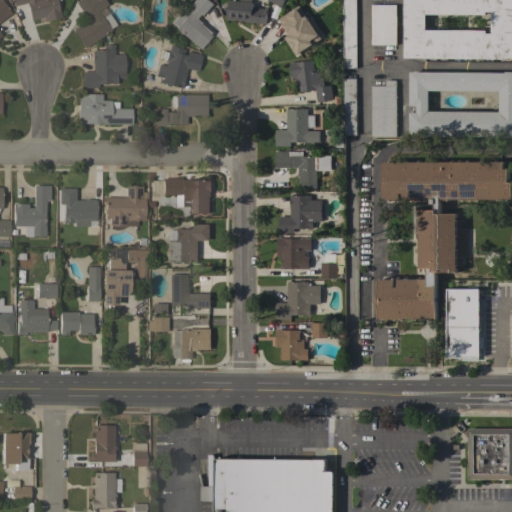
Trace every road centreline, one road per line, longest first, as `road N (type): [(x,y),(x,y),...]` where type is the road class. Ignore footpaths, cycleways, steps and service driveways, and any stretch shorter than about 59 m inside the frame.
road 1 (tertiary): [(0,388),(511,396)]
road 2 (residential): [(246,388),(238,159),(249,67)]
road 3 (residential): [(0,153),(238,159)]
road 4 (residential): [(52,511),(51,389)]
